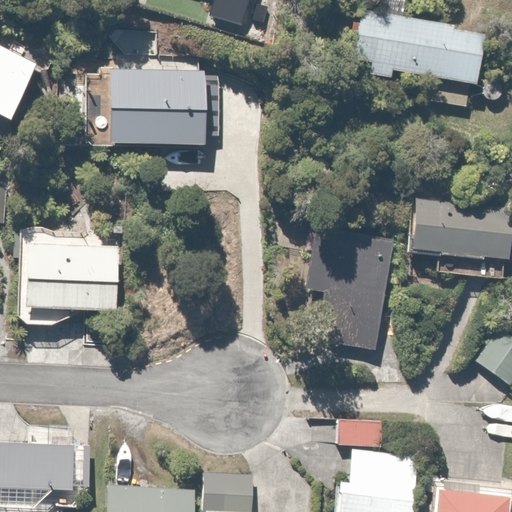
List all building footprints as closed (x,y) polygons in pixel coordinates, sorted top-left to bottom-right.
[(218,0),(212,21),(241,30),(250,0),(218,0)] [(400,82),(402,71),(486,84),(494,31),(410,19),(412,0),(392,0),(390,11),(362,7),(354,61),(377,65),(375,78),(400,82)] [(0,40),(0,113),(20,124),(50,65),(0,40)] [(203,68),(113,69),(114,140),(204,139),(203,68)] [(511,202),(414,197),(411,251),(435,252),(434,276),(503,281),(504,267),(511,267),(511,202)] [(376,350),(392,235),(317,225),(309,288),(333,291),(326,343),(376,350)] [(121,311),(123,244),(26,241),(24,308),(121,311)] [(511,373),(511,336),(489,321),(465,357),(505,384),(511,373)] [(389,418),(341,416),(340,443),(388,445),(389,418)] [(78,444),(0,442),(0,490),(77,492),(78,444)] [(423,511),(426,452),(350,449),(349,480),(338,480),(336,511),(423,511)] [(257,511),(260,475),(211,472),(208,511),(257,511)] [(511,511),(511,488),(435,481),(431,511),(511,511)] [(199,511),(200,486),(113,483),(112,511),(199,511)]
